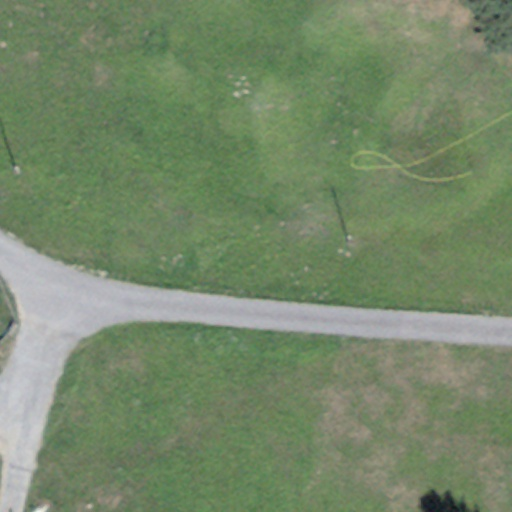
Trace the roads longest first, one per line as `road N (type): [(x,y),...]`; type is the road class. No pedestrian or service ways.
road 1 (residential): [(511,339),(64,306)]
road 2 (residential): [(16,511),(34,397),(64,306)]
